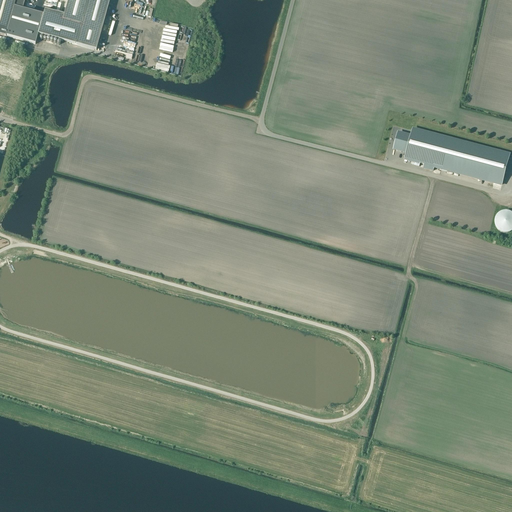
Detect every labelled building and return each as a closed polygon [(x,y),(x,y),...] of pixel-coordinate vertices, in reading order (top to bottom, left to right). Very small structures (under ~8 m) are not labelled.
[(0,0),(0,35),(5,37),(6,36),(35,44),(38,35),(96,51),(109,0),(68,0),(64,16),(45,11),(43,16),(22,10),(24,0),(0,0)] [(0,80),(0,105),(20,111),(27,88),(0,80)] [(398,111),(369,104),(367,112),(396,120),(398,111)] [(397,132),(392,151),(405,154),(404,160),(424,165),(423,169),(433,171),(434,168),(502,185),(510,154),(412,129),(410,135),(397,132)] [(496,208),(439,193),(435,211),(491,225),(496,208)]
